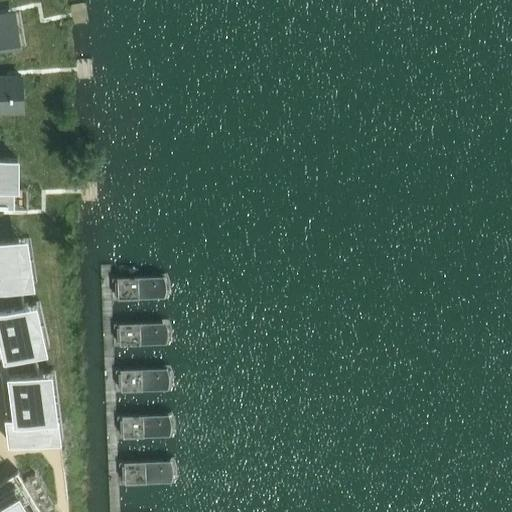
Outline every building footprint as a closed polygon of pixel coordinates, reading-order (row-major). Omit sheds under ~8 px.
[(0,48),(10,47),(6,19),(0,20),(0,48)] [(0,80),(0,109),(14,108),(12,80),(0,80)] [(0,205),(13,206),(13,187),(19,187),(19,158),(0,157),(0,205)] [(26,287),(19,241),(0,244),(0,369),(0,371),(0,370),(2,378),(4,394),(4,399),(5,403),(5,407),(6,412),(7,425),(8,425),(8,429),(10,446),(52,441),(44,373),(40,373),(35,351),(39,350),(29,305),(25,306),(22,288),(26,287)] [(166,273),(110,275),(111,298),(167,295),(166,273)] [(168,319),(112,321),(113,344),(169,341),(168,319)] [(170,366),(115,368),(116,390),(171,388),(170,366)] [(170,412),(115,415),(116,437),(171,434),(170,412)] [(172,456),(116,459),(117,481),(173,479),(172,456)] [(0,511),(54,511),(18,461),(15,463),(8,468),(5,470),(6,470),(0,473),(0,511)]
